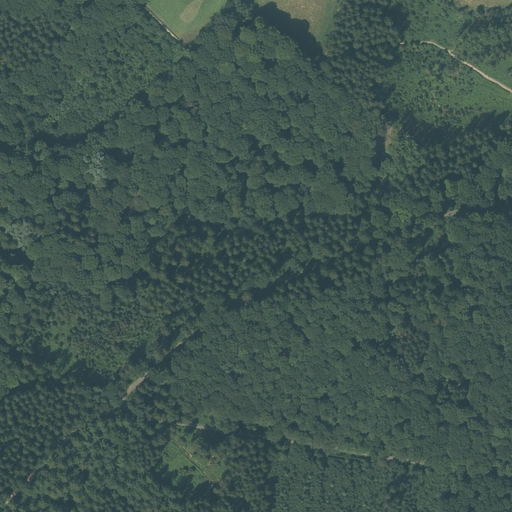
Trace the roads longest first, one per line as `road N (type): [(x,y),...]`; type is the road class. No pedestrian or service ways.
road 1 (track): [(511,478),(97,415)]
road 2 (track): [(425,215),(247,295),(112,403)]
road 3 (track): [(182,127),(184,206),(196,224),(294,213),(425,215)]
road 4 (track): [(8,110),(18,120),(21,153),(40,162),(113,148),(162,120),(182,127)]
road 5 (track): [(0,509),(97,415)]
road 6 (track): [(448,52),(426,42),(383,44),(323,62)]
road 7 (track): [(323,62),(248,76),(201,66)]
